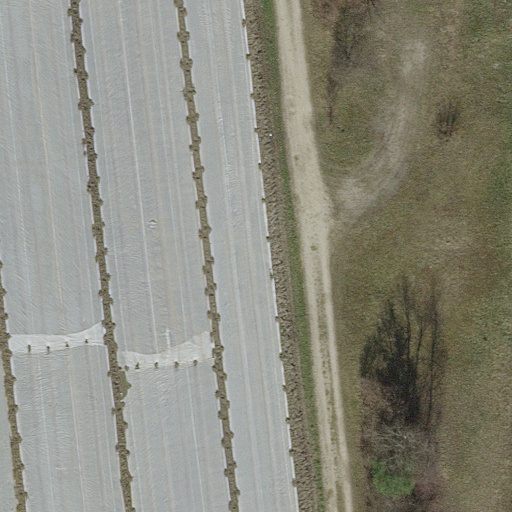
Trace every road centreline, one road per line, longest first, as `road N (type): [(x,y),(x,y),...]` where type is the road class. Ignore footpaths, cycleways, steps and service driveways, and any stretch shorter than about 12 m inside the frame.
road 1 (track): [(287,0),(328,511)]
road 2 (track): [(304,208),(358,199),(400,152),(407,0)]
